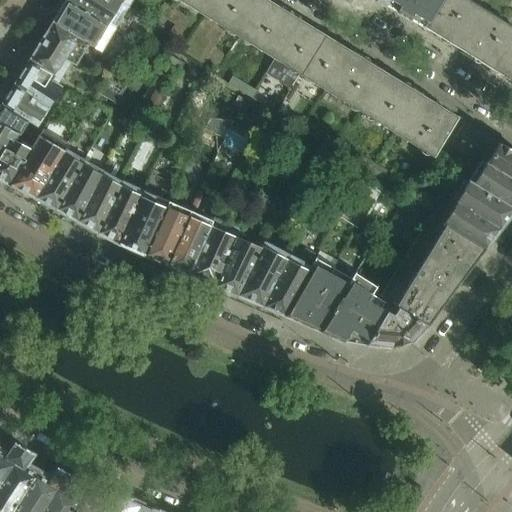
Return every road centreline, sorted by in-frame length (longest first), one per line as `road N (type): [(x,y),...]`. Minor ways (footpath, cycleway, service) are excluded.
road 1 (residential): [(411,395),(227,328),(0,221)]
road 2 (residential): [(0,399),(230,511)]
road 3 (residential): [(318,0),(511,117)]
road 4 (residential): [(411,395),(511,260)]
